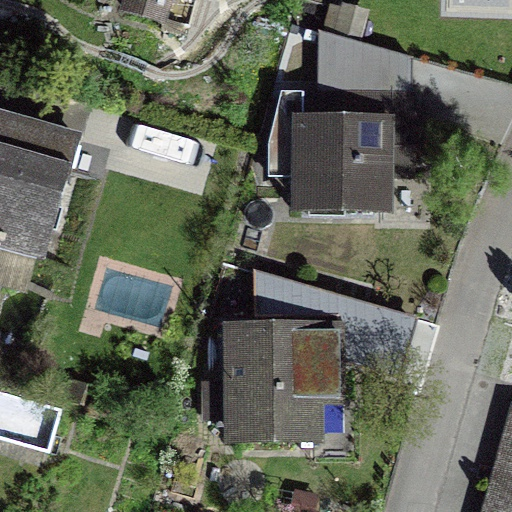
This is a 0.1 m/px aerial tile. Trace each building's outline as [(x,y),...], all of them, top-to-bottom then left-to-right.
[(128,0),(122,15),(160,25),(167,0),(128,0)] [(0,293),(23,300),(34,262),(49,266),(89,135),(0,108),(0,293)] [(406,117),(299,116),(298,220),(405,221),(406,117)] [(301,321),(222,323),(225,450),(330,448),(329,398),(303,398),(301,321)] [(511,445),(500,487),(511,490),(511,445)] [(511,511),(511,490),(500,487),(493,511),(511,511)]
